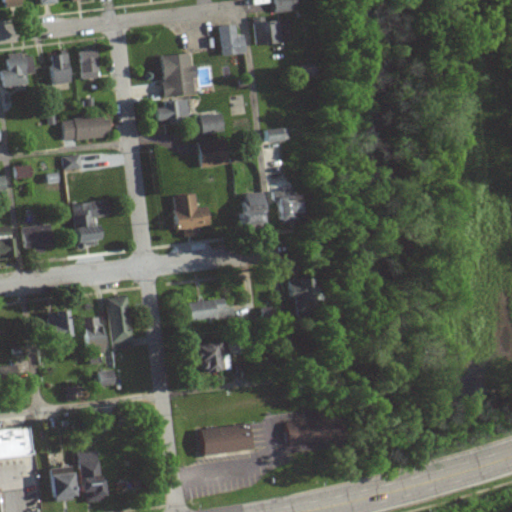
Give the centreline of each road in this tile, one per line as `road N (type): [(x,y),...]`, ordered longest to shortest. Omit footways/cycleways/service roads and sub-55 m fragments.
road 1 (residential): [(177,511),(116,21)]
road 2 (residential): [(0,283),(310,241)]
road 3 (primary): [(290,511),(511,453)]
road 4 (residential): [(0,35),(223,10)]
